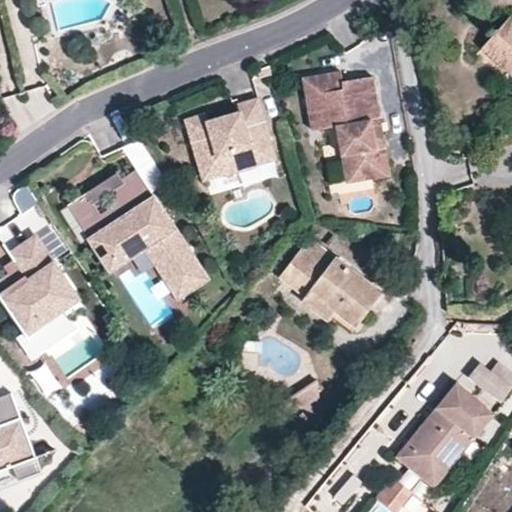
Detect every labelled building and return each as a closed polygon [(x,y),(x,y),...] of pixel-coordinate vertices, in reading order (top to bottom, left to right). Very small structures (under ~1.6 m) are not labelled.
[(482,48),(498,63),(509,62),(511,65),(511,17),(482,48)] [(511,65),(509,62),(498,63),(511,75),(511,65)] [(341,73),(302,80),(312,132),(336,128),(347,184),(390,177),(372,77),(342,83),(341,73)] [(240,108),(241,114),(233,120),(226,123),(217,125),(210,122),(208,117),(189,123),(206,183),(223,178),(224,181),(259,170),(258,168),(276,163),(260,103),(240,108)] [(233,120),(241,114),(210,122),(217,125),(226,123),(233,120)] [(112,201),(109,213),(100,219),(86,197),(68,208),(110,274),(146,251),(178,301),(208,282),(137,174),(112,189),(112,201)] [(100,219),(109,213),(95,191),(86,197),(100,219)] [(30,192),(14,199),(22,214),(37,206),(30,192)] [(84,311),(34,239),(12,254),(18,263),(6,272),(18,289),(0,301),(0,302),(23,335),(60,310),(68,322),(84,311)] [(281,277),(307,296),(312,291),(358,325),(383,292),(310,239),(281,277)] [(312,291),(307,296),(304,300),(317,310),(320,305),(353,330),(358,325),(312,291)] [(468,379),(502,404),(511,392),(511,373),(500,364),(494,371),(483,362),(468,379)] [(288,400),(302,409),(321,398),(320,378),(288,400)] [(9,391),(0,395),(0,471),(15,465),(21,478),(44,468),(9,391)] [(451,393),(431,417),(436,422),(410,454),(441,481),(464,454),(489,424),(451,393)] [(436,422),(431,417),(392,464),(429,496),(441,481),(410,454),(436,422)] [(511,474),(511,449),(501,467),(511,474)] [(344,511),(348,511),(368,489),(355,478),(334,503),(344,511)] [(396,511),(412,495),(397,480),(379,499),(392,511),(396,511)]
